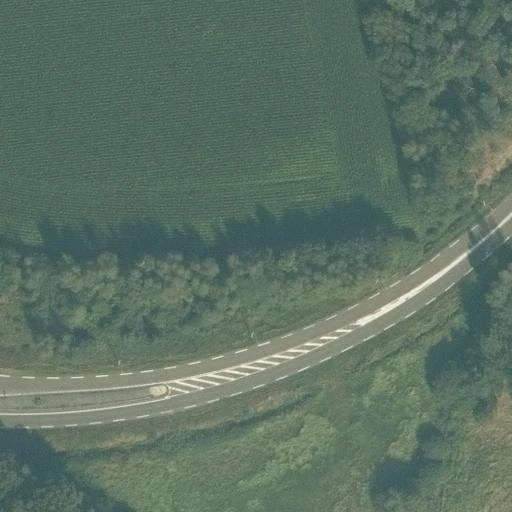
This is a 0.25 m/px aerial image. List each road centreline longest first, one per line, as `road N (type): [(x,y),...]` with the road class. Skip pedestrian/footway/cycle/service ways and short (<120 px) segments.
road 1 (secondary): [(191,385),(272,363),(348,330),(447,269),(511,215)]
road 2 (secondary): [(0,420),(144,409),(191,385)]
road 3 (secondary): [(191,385),(0,385)]
